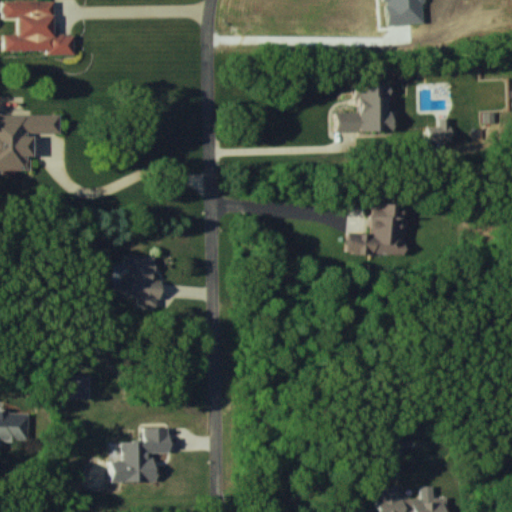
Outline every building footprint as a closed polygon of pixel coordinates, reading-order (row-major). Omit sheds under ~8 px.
[(2,49),(47,49),(47,53),(72,53),(72,33),(52,33),(51,0),(1,0),(1,17),(15,17),(15,33),(2,33),(2,49)] [(380,0),(383,25),(423,22),(421,0),(380,0)] [(388,130),(387,82),(353,83),(353,111),(333,111),(334,131),(388,130)] [(57,113),(0,113),(0,169),(30,170),(29,132),(57,132),(57,113)] [(438,126),(427,126),(427,141),(450,140),(449,117),(438,117),(438,126)] [(401,254),(402,231),(405,231),(406,204),(368,203),(367,232),(345,231),(344,252),(401,254)] [(152,254),(123,253),(122,274),(117,273),(117,281),(113,281),(112,295),(136,296),(135,305),(156,306),(157,278),(151,278),(152,254)] [(87,397),(87,373),(62,374),(63,398),(87,397)] [(0,440),(27,441),(27,412),(7,412),(7,408),(0,407),(0,440)] [(154,480),(153,453),(167,452),(167,426),(142,426),(143,440),(120,440),(121,460),(109,461),(110,481),(154,480)] [(445,511),(445,495),(431,496),(430,484),(417,485),(418,497),(397,498),(396,484),(374,486),(375,511),(445,511)]
